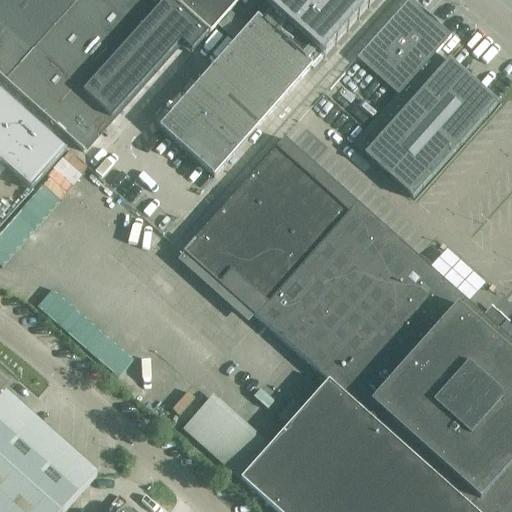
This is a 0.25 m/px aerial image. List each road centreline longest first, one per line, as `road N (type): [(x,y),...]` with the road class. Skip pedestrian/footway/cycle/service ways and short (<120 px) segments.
road 1 (unknown): [(393,0),(184,229),(166,274),(159,332)]
road 2 (unclassified): [(212,511),(0,326)]
